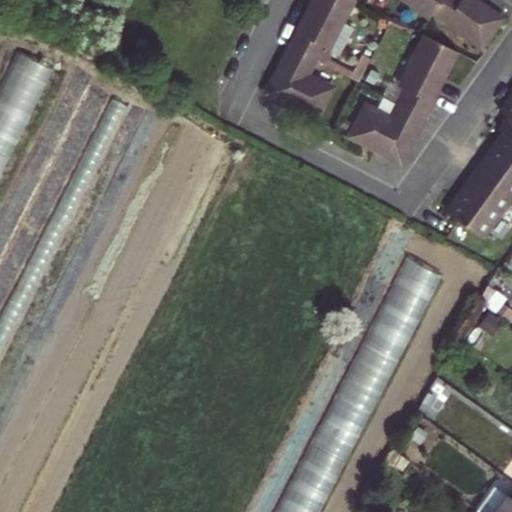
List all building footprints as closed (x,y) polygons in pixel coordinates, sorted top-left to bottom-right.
[(337,85),(312,74),(325,47),(328,49),(351,0),(310,0),(310,1),(305,10),(311,13),(306,23),(304,23),(298,34),(295,32),(281,60),(285,62),(271,91),(286,99),(287,97),(295,101),(294,105),(300,108),(307,111),(308,110),(322,116),(337,85)] [(447,23),(482,49),(504,19),(482,3),(477,0),(406,0),(430,17),(432,15),(446,25),(447,23)] [(418,126),(421,128),(434,100),(431,98),(437,87),(435,87),(438,81),(441,75),(446,77),(453,63),(450,62),(457,48),(424,32),(400,83),(402,84),(389,110),(369,100),(354,131),(366,137),(365,140),(372,143),(378,147),(381,142),(388,146),(387,148),(403,156),(418,126)] [(0,172),(51,62),(14,45),(0,74),(0,172)] [(511,213),(511,105),(508,110),(511,112),(511,117),(505,128),(510,131),(511,133),(511,134),(503,148),(507,151),(504,155),(496,156),(491,162),(489,160),(472,184),(474,185),(471,190),(470,199),(469,201),(465,198),(455,213),(462,218),(489,238),(508,211),(511,214),(511,213)] [(511,511),(511,497),(508,494),(495,511),(511,511)]
